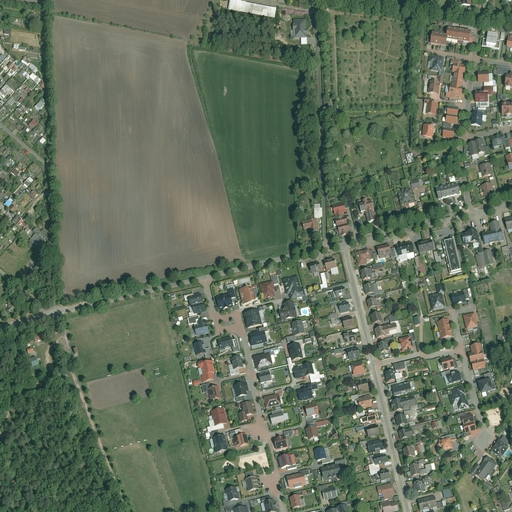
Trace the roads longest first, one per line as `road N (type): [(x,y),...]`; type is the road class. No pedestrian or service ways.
road 1 (residential): [(206,278),(0,325)]
road 2 (residential): [(374,366),(406,511)]
road 3 (residential): [(343,244),(206,278)]
road 4 (residential): [(471,212),(343,244)]
road 5 (residential): [(343,244),(374,366)]
